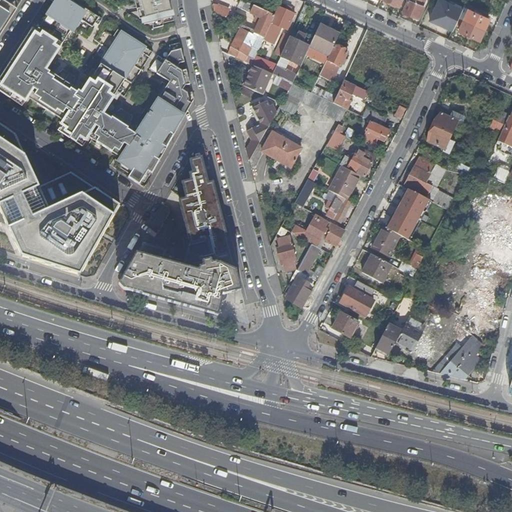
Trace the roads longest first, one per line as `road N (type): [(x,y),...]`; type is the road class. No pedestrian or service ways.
road 1 (residential): [(281,350),(301,335),(447,52)]
road 2 (tertiary): [(281,350),(213,97)]
road 3 (motorway): [(511,481),(421,449),(286,418)]
road 4 (motorway): [(0,432),(219,511)]
road 5 (residential): [(488,404),(281,350)]
road 6 (motorway): [(403,511),(197,462)]
road 7 (motorway): [(197,462),(0,387)]
road 8 (residential): [(281,350),(98,298)]
road 9 (residential): [(0,111),(147,212)]
road 10 (primary): [(270,415),(145,378),(127,356)]
road 11 (tertiary): [(404,423),(303,389),(281,350)]
road 12 (motorway): [(327,511),(197,462)]
road 13 (primary): [(404,423),(271,393)]
road 14 (primary): [(127,356),(0,316)]
road 15 (residential): [(147,212),(213,97)]
road 16 (residential): [(333,0),(447,52)]
